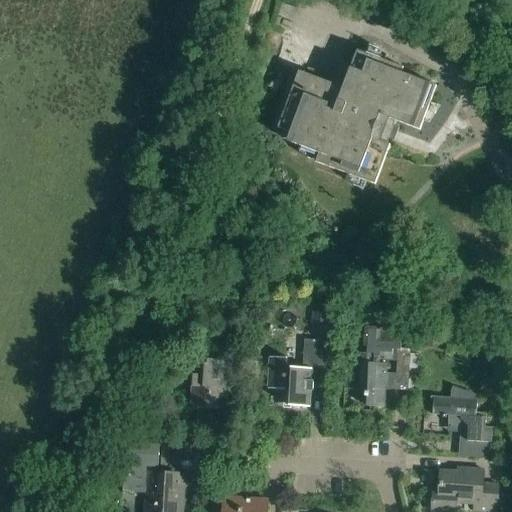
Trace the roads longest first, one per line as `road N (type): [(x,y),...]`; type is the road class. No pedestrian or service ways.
road 1 (track): [(73,511),(260,0)]
road 2 (residential): [(391,511),(381,472),(217,462)]
